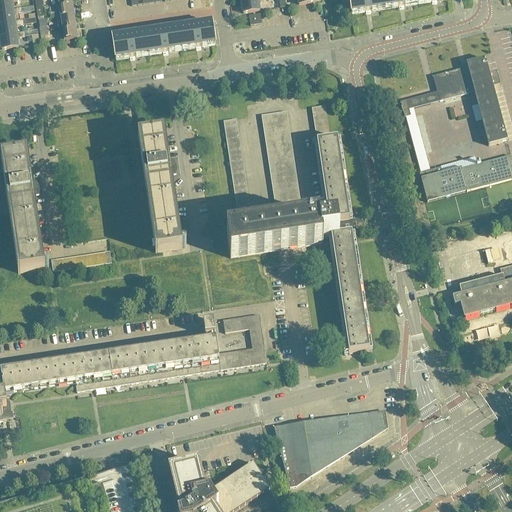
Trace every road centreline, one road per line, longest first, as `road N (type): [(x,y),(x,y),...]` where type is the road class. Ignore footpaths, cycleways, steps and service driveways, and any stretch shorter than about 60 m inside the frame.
road 1 (residential): [(0,476),(403,369)]
road 2 (tertiary): [(416,338),(358,61)]
road 3 (residential): [(196,248),(170,82)]
road 4 (residential): [(93,0),(97,30),(218,12)]
road 5 (residential): [(53,242),(32,102)]
road 6 (residential): [(170,82),(32,102)]
road 7 (residential): [(358,61),(332,56),(227,73)]
road 8 (tertiary): [(358,61),(481,17)]
road 9 (primary): [(437,442),(332,511)]
